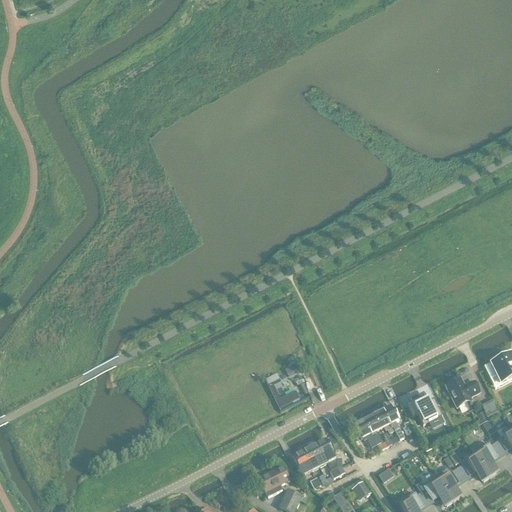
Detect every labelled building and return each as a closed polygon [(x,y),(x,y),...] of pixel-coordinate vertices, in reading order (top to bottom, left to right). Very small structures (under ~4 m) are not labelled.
[(497,363),(484,369),(490,380),(495,378),(499,385),(511,378),(511,357),(505,361),(498,365),(497,363)] [(294,367),(285,371),(288,376),(297,372),(294,367)] [(277,375),(265,381),(268,386),(280,380),(277,375)] [(465,389),(460,380),(446,388),(457,410),(472,402),(470,399),(480,394),(474,383),(467,386),(467,387),(465,389)] [(304,384),(300,386),(305,397),(309,395),(304,384)] [(279,408),(299,399),(296,393),(280,400),(278,396),(274,398),(279,408)] [(408,407),(413,418),(418,415),(423,427),(442,417),(434,399),(433,400),(433,401),(429,403),(428,403),(426,404),(423,399),(408,407)] [(491,402),(481,407),(487,418),(497,413),(491,402)] [(391,407),(382,412),(391,429),(393,428),(395,432),(400,441),(404,439),(396,423),(399,421),(391,407)] [(382,412),(373,416),(380,431),(384,429),(386,433),(387,432),(389,435),(395,432),(393,428),(391,429),(382,412)] [(373,416),(363,421),(371,436),(380,431),(373,416)] [(371,436),(363,421),(354,426),(362,441),(371,436)] [(511,432),(498,442),(506,454),(511,449),(511,432)] [(386,435),(383,437),(388,448),(392,446),(386,435)] [(388,448),(386,444),(386,443),(382,444),(379,439),(374,441),(377,447),(380,453),(388,448)] [(340,477),(337,471),(342,471),(342,461),(336,461),(326,441),(317,445),(328,465),(331,472),(330,473),(333,481),(340,477)] [(317,445),(309,449),(319,470),(328,465),(317,445)] [(475,457),(490,479),(496,475),(489,465),(496,460),(488,448),(475,457)] [(312,474),(319,470),(309,449),(301,453),(312,474)] [(312,474),(301,453),(293,458),(301,473),(306,471),(308,475),(312,474)] [(455,467),(460,464),(455,455),(449,459),(455,467)] [(490,479),(475,457),(461,466),(469,478),(477,473),(483,483),(490,479)] [(452,464),(448,458),(443,461),(446,467),(452,464)] [(266,494),(290,483),(282,468),(259,480),(266,494)] [(435,478),(453,504),(459,500),(452,490),(460,485),(449,469),(435,478)] [(453,504),(435,478),(422,487),(432,503),(440,498),(446,508),(453,504)] [(310,483),(314,491),(320,487),(316,480),(310,483)] [(363,483),(352,491),(359,502),(371,494),(363,483)] [(287,491),(279,510),(283,511),(295,511),(302,499),(287,491)] [(412,493),(398,503),(403,511),(418,511),(423,510),(412,493)] [(341,495),(334,500),(341,511),(349,511),(351,511),(341,495)]
